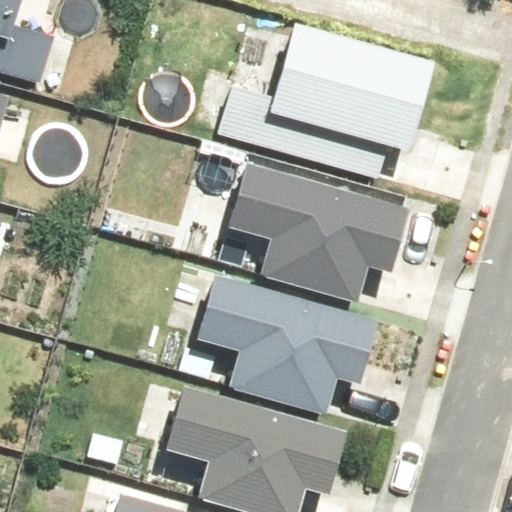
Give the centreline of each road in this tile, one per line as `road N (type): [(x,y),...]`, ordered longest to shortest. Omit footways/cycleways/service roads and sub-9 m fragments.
road 1 (residential): [(511,335),(464,511)]
road 2 (residential): [(370,0),(511,40)]
